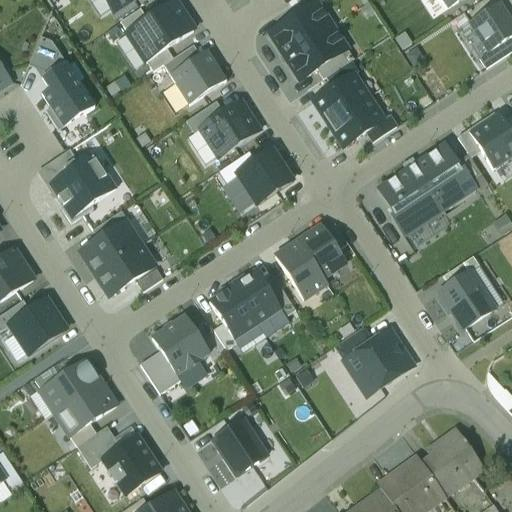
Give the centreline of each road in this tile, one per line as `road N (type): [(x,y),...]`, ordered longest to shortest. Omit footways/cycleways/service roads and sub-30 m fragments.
road 1 (residential): [(100,339),(327,190)]
road 2 (residential): [(446,390),(437,361),(327,190)]
road 3 (residential): [(327,190),(511,70)]
road 4 (residential): [(217,511),(100,339)]
road 5 (residential): [(281,511),(419,401),(446,390)]
road 6 (residential): [(327,190),(226,35)]
road 7 (residential): [(100,339),(0,186)]
